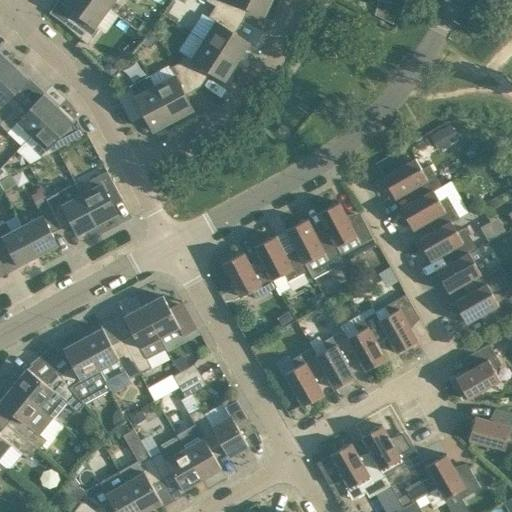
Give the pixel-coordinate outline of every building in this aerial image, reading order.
[(108,8),(97,0),(65,0),(63,3),(74,10),(71,14),(74,16),(68,25),(64,22),(64,23),(87,44),(99,28),(95,25),(108,8)] [(269,0),(205,0),(215,5),(237,17),(243,5),(263,14),(269,0)] [(393,19),(397,2),(388,0),(376,0),(373,14),(393,19)] [(215,21),(203,39),(236,60),(248,41),(230,29),(237,17),(215,5),(208,16),(215,21)] [(143,21),(138,29),(137,29),(145,35),(152,25),(144,19),(143,21)] [(224,79),(236,60),(203,39),(203,40),(190,32),(178,50),(184,53),(179,62),(197,81),(205,67),(224,79)] [(149,48),(157,38),(151,33),(143,43),(149,48)] [(0,76),(12,64),(0,52),(0,76)] [(112,62),(106,63),(101,69),(110,77),(118,67),(112,62)] [(174,75),(154,85),(172,119),(192,109),(182,89),(197,81),(179,62),(170,67),(174,75)] [(0,105),(0,121),(11,111),(19,102),(11,94),(27,78),(12,64),(0,76),(0,105)] [(116,95),(128,117),(142,110),(152,130),(172,119),(154,85),(149,75),(128,85),(129,88),(116,95)] [(19,102),(11,111),(0,121),(0,125),(7,132),(17,121),(32,134),(58,107),(43,93),(27,110),(19,102)] [(72,121),(58,107),(32,134),(40,142),(33,149),(42,157),(55,150),(50,145),(72,121)] [(451,125),(430,136),(438,150),(458,138),(451,125)] [(479,156),(462,165),(466,171),(482,162),(479,156)] [(414,186),(419,197),(420,197),(433,189),(433,190),(441,186),(429,164),(421,168),(415,158),(383,176),(389,188),(390,192),(393,194),(394,197),(414,186)] [(2,165),(0,167),(0,178),(11,173),(2,165)] [(93,188),(82,194),(97,223),(117,212),(111,201),(121,196),(107,170),(89,179),(89,180),(93,188)] [(97,223),(82,194),(76,182),(46,198),(56,215),(61,227),(71,222),(77,233),(97,223)] [(439,200),(433,190),(433,189),(420,197),(419,197),(400,207),(407,219),(407,223),(411,225),(412,228),(431,218),(437,228),(438,228),(451,221),(459,217),(447,195),(439,200)] [(42,215),(22,225),(37,254),(57,244),(51,232),(61,227),(56,215),(46,198),(45,195),(34,201),(42,215)] [(318,212),(328,232),(328,231),(337,245),(336,245),(345,261),(376,244),(361,214),(349,220),(339,201),(336,203),(332,203),(330,206),(318,212)] [(286,229),(296,248),(297,248),(305,261),(304,262),(309,270),(312,278),(345,261),(336,245),(337,245),(328,231),(328,232),(317,237),(307,218),(304,220),(300,219),(298,223),(286,229)] [(22,225),(11,231),(6,220),(1,219),(0,219),(0,244),(6,242),(8,247),(18,265),(37,254),(22,225)] [(449,249),(455,259),(455,260),(469,252),(477,248),(465,227),(457,231),(451,221),(438,228),(437,228),(418,239),(425,250),(425,255),(429,257),(430,260),(449,249)] [(265,265),(273,278),(273,279),(277,286),(274,288),(278,295),(281,294),(280,291),(289,286),(287,281),(309,270),(304,262),(305,261),(297,248),(296,248),(286,254),(275,235),(272,236),(268,236),(266,240),(254,246),(264,265),(265,265)] [(255,298),(274,288),(277,286),(273,279),(273,278),(265,265),(264,265),(254,271),(244,252),(241,253),(237,253),(234,257),(222,263),(240,296),(251,290),(255,298)] [(455,259),(436,270),(443,282),(443,286),(446,288),(448,291),(461,284),(467,280),(473,290),(473,291),(487,283),(487,284),(495,279),(506,273),(502,266),(491,272),(483,258),(475,262),(469,252),(455,260),(455,259)] [(491,323),(511,311),(511,309),(495,279),(487,284),(487,283),(473,291),(473,290),(454,301),(461,313),(461,317),(464,319),(466,322),(485,311),(491,323)] [(322,292),(310,298),(315,307),(327,301),(322,292)] [(418,314),(406,293),(385,305),(389,313),(380,319),(386,333),(396,352),(408,345),(412,345),(414,342),(417,340),(407,321),(418,314)] [(143,305),(160,336),(166,347),(184,337),(183,335),(196,328),(184,305),(172,312),(163,295),(143,305)] [(160,336),(143,305),(123,315),(133,333),(122,338),(140,373),(151,367),(147,358),(166,348),(167,348),(166,347),(160,336)] [(288,310),(277,317),(282,325),(293,318),(288,310)] [(375,311),(356,322),(353,317),(341,324),(348,337),(348,336),(355,350),(354,351),(365,370),(386,358),(375,339),(386,333),(380,319),(379,319),(375,311)] [(326,349),(317,354),(324,368),(323,369),(334,388),(346,381),(350,381),(352,377),(355,376),(344,357),(354,351),(355,350),(348,336),(348,337),(341,324),(340,323),(339,324),(342,330),(322,341),(326,349)] [(99,369),(105,380),(106,380),(125,369),(130,378),(140,373),(122,338),(111,344),(102,327),(83,337),(99,369)] [(83,404),(110,390),(111,389),(106,380),(105,380),(99,369),(83,337),(63,348),(72,365),(58,372),(83,404)] [(489,342),(468,355),(474,366),(455,377),(457,380),(457,384),(460,386),(467,398),(500,379),(494,368),(501,364),(489,342)] [(324,368),(317,354),(312,347),(291,359),(295,367),(284,373),(303,405),(324,393),(313,374),(323,369),(324,368)] [(200,373),(194,362),(189,366),(179,371),(172,375),(178,386),(200,373)] [(83,404),(58,372),(48,385),(27,367),(13,384),(53,418),(68,402),(77,410),(83,404)] [(185,397),(189,394),(207,384),(200,373),(178,386),(185,397)] [(178,386),(172,375),(171,374),(164,378),(171,390),(178,386)] [(6,423),(37,449),(46,439),(40,434),(53,418),(13,384),(0,399),(0,402),(14,414),(6,423)] [(230,415),(212,425),(211,425),(222,445),(228,456),(248,445),(239,428),(251,421),(235,394),(222,401),(230,415)] [(201,407),(197,409),(189,414),(194,423),(176,433),(202,479),(221,468),(211,451),(222,445),(211,425),(212,425),(201,406),(201,407)] [(511,411),(499,408),(496,421),(475,415),(474,418),(471,421),(472,425),(468,438),(504,448),(508,436),(511,437),(511,411)] [(141,410),(130,416),(135,424),(146,418),(141,410)] [(0,452),(9,442),(29,459),(37,449),(6,423),(0,430),(0,452)] [(381,468),(390,485),(395,483),(398,483),(403,480),(404,477),(411,473),(414,474),(426,467),(425,465),(407,432),(389,437),(382,424),(379,426),(375,426),(373,429),(361,436),(372,455),(373,455),(380,468),(381,468)] [(162,479),(150,456),(151,456),(134,428),(123,434),(137,460),(118,471),(142,511),(143,511),(162,501),(152,484),(162,479)] [(160,451),(151,456),(150,456),(162,479),(173,472),(183,490),(202,479),(176,433),(177,435),(157,446),(160,451)] [(330,454),(347,485),(344,486),(352,499),(366,491),(369,497),(390,485),(381,468),(380,468),(373,455),(372,455),(362,461),(351,442),(348,444),(344,444),(342,447),(330,454)] [(425,465),(426,467),(430,474),(437,486),(444,498),(455,491),(459,499),(481,487),(468,466),(457,472),(446,453),(443,455),(439,455),(437,458),(425,465)] [(116,511),(142,511),(118,471),(99,481),(104,489),(91,496),(108,508),(113,505),(113,506),(116,511)] [(415,499),(424,493),(437,486),(430,474),(404,489),(407,492),(412,501),(415,499)] [(72,511),(104,511),(107,509),(108,508),(91,496),(84,490),(71,478),(62,489),(75,499),(80,503),(72,511)] [(420,507),(429,501),(424,493),(415,499),(416,499),(420,507)] [(511,511),(511,496),(503,501),(510,511),(511,511)] [(72,511),(80,503),(75,499),(67,509),(70,511),(72,511)] [(394,511),(423,511),(420,507),(416,499),(394,511)]
